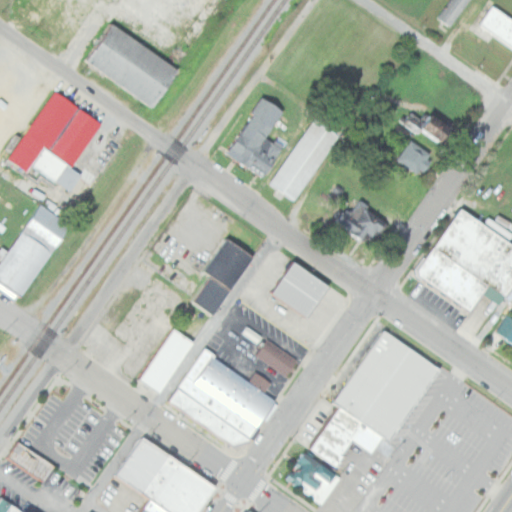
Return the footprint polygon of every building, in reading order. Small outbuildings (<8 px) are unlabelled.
[(467,0),(447,0),(435,17),(449,27),(467,0)] [(477,26),(511,47),(511,19),(489,6),(477,26)] [(75,63),(145,105),(169,64),(99,23),(75,63)] [(8,160),(26,172),(31,165),(70,190),(81,174),(71,167),(101,121),(52,90),(8,160)] [(225,150),(258,177),(281,149),(267,138),(287,113),(267,96),(225,150)] [(294,200),(342,126),(318,110),(269,184),(294,200)] [(449,134),(422,111),(410,125),(438,148),(449,134)] [(431,153),(408,139),(395,159),(417,174),(431,153)] [(338,224),(374,244),(389,217),(352,197),(338,224)] [(0,283),(20,297),(69,224),(39,204),(0,262),(0,283)] [(415,271),(468,310),(486,286),(504,299),(511,287),(511,243),(462,207),(415,271)] [(215,317),(253,255),(223,237),(202,272),(207,275),(190,302),(215,317)] [(273,294),(295,262),(330,286),(308,318),(273,294)] [(495,331),(511,341),(511,317),(507,314),(495,331)] [(194,341),(170,326),(136,378),(160,393),(194,341)] [(331,402),(381,328),(439,367),(389,441),(331,402)] [(297,361),(268,338),(256,354),(285,376),(297,361)] [(205,350),(278,399),(242,451),(169,402),(205,350)] [(139,436),(214,485),(195,511),(168,511),(113,475),(139,436)] [(8,456),(18,441),(53,465),(43,480),(8,456)] [(284,478),(321,505),(341,477),(303,451),(284,478)] [(0,511),(0,497),(21,511),(0,511)] [(169,511),(137,511),(147,497),(169,511)]
